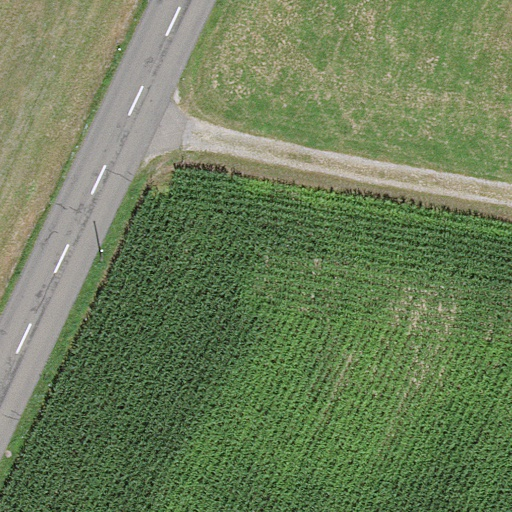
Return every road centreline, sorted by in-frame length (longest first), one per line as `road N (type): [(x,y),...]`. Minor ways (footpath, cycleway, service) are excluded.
road 1 (tertiary): [(187,0),(0,396)]
road 2 (track): [(128,122),(511,183)]
